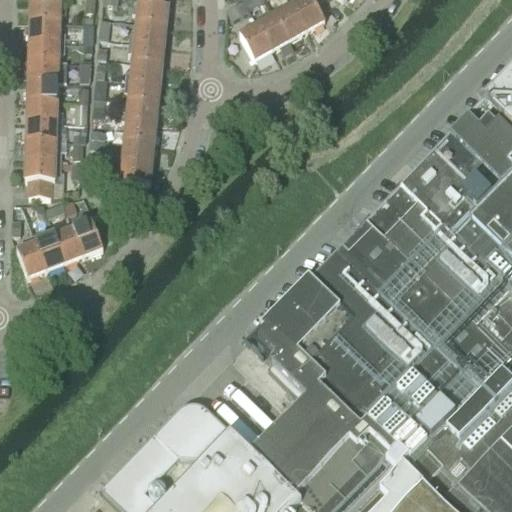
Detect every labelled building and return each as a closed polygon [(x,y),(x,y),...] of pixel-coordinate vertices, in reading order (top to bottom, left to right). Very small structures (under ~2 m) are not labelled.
[(258,0),(250,5),(255,14),(265,8),(260,0),(258,0)] [(349,0),(332,0),(344,9),(349,0)] [(296,2),(288,7),(291,12),(305,37),(322,27),(308,1),(299,6),(296,2)] [(84,17),(92,18),(93,3),(85,2),(84,17)] [(102,10),(117,11),(118,4),(103,2),(102,10)] [(225,15),(232,27),(248,18),(242,6),(225,15)] [(282,17),(274,22),(288,47),(305,37),(291,12),(288,7),(279,12),(282,17)] [(30,9),(30,29),(59,30),(59,20),(65,21),(65,11),(59,11),(59,10),(30,9)] [(137,20),(136,30),(165,33),(167,13),(132,10),(131,20),(137,20)] [(262,22),(254,27),(256,32),(271,58),(288,47),(274,22),(265,27),(262,22)] [(256,32),(254,27),(245,32),(248,37),(239,42),(253,68),(271,58),(256,32)] [(109,28),(100,28),(98,47),(108,48),(109,28)] [(30,29),(29,49),(66,50),(66,40),(58,40),(59,30),(30,29)] [(129,40),(128,49),(163,53),(165,33),(136,30),(135,40),(129,40)] [(93,31),(82,31),(82,52),(93,52),(93,31)] [(29,49),(28,69),(57,70),(58,60),(66,60),(66,50),(29,49)] [(133,60),(132,70),(161,73),(163,53),(128,49),(127,59),(133,60)] [(107,56),(98,55),(96,67),(106,68),(107,56)] [(28,69),(28,89),(57,90),(67,90),(67,70),(57,70),(28,69)] [(90,71),(79,70),(79,91),(89,91),(90,71)] [(105,71),(97,70),(95,86),(103,87),(105,71)] [(125,79),(124,89),(159,93),(161,73),(132,70),(131,80),(125,79)] [(206,421),(203,419),(199,417),(195,416),(191,416),(187,417),(186,418),(184,419),(183,419),(180,422),(147,455),(102,500),(114,511),(511,511),(511,79),(484,109),(489,114),(484,119),(479,115),(434,161),(384,212),(369,227),(321,277),(271,327),(270,326),(261,335),(261,336),(264,339),(260,343),(258,345),(257,348),(257,350),(258,353),(259,356),(260,358),(274,372),(272,374),(306,407),(289,424),(250,464),(231,445),(206,421)] [(103,87),(95,86),(93,105),(104,106),(106,87),(103,87)] [(28,89),(27,109),(56,110),(57,90),(28,89)] [(129,100),(128,110),(157,113),(159,93),(124,89),(123,99),(129,100)] [(88,95),(78,95),(77,111),(87,112),(88,95)] [(106,107),(93,106),(92,127),(105,128),(106,107)] [(27,109),(26,129),(63,130),(64,120),(56,120),(56,110),(27,109)] [(128,110),(126,130),(155,133),(157,113),(128,110)] [(87,112),(77,111),(74,111),(74,131),(86,132),(87,112)] [(26,129),(26,149),(55,150),(55,139),(63,140),(63,130),(26,129)] [(126,130),(124,150),(153,152),(155,133),(126,130)] [(105,139),(90,138),(89,148),(104,149),(105,139)] [(104,149),(89,148),(89,157),(104,159),(104,149)] [(26,149),(25,169),(62,170),(63,160),(55,160),(55,150),(26,149)] [(124,150),(122,169),(151,172),(153,152),(124,150)] [(83,151),(73,151),(72,167),(82,168),(83,151)] [(25,188),(28,188),(50,189),(54,189),(54,179),(62,180),(62,170),(25,169),(25,188)] [(151,172),(122,169),(120,189),(149,192),(151,172)] [(81,170),(71,170),(70,187),(81,187),(81,170)] [(50,189),(28,188),(28,205),(49,206),(50,189)] [(72,208),(63,211),(67,223),(77,219),(72,208)] [(70,231),(72,236),(83,263),(101,256),(91,229),(82,233),(79,227),(70,231)] [(20,228),(12,228),(11,244),(20,244),(20,228)] [(63,240),(54,243),(64,271),(83,263),(72,236),(70,231),(61,234),(63,240)] [(33,245),(35,251),(45,278),(64,271),(54,243),(44,247),(42,241),(33,245)] [(45,278),(35,251),(33,245),(23,249),(26,254),(16,258),(27,285),(45,278)]
